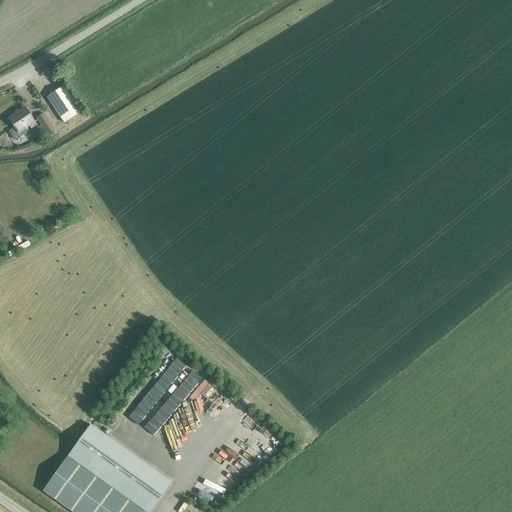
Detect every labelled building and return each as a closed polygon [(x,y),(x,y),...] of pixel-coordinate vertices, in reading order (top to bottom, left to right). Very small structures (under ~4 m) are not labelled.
[(80,112),(63,86),(47,97),(64,123),(80,112)] [(25,133),(24,129),(29,125),(31,128),(36,124),(25,108),(8,119),(14,128),(9,131),(15,140),(25,133)] [(43,114),(36,118),(47,134),(50,138),(56,134),(53,130),(54,129),(43,114)] [(200,391),(207,380),(197,374),(190,386),(200,391)] [(151,511),(172,483),(90,424),(67,457),(142,511),(151,511)] [(259,444),(255,450),(260,453),(264,447),(259,444)] [(43,491),(72,511),(142,511),(67,457),(43,491)]
